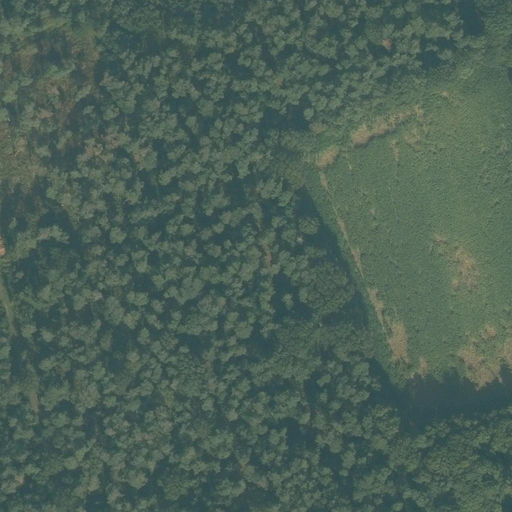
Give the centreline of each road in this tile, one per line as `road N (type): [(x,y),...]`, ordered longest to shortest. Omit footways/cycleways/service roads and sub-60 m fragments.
road 1 (track): [(0,287),(63,511)]
road 2 (track): [(0,270),(152,201)]
